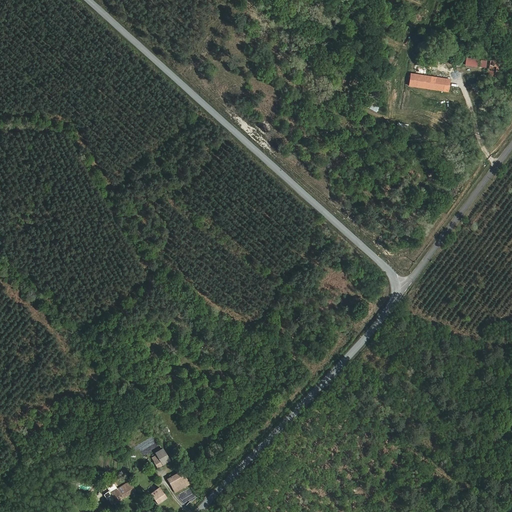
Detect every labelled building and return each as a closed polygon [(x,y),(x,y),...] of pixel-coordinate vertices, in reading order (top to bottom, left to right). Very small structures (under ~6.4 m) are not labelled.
[(445,23),(433,19),(431,26),(444,29),(445,23)] [(490,74),(489,81),(499,83),(503,67),(458,59),(456,68),(490,74)] [(455,83),(412,77),(410,89),(453,95),(455,83)] [(368,106),(377,112),(381,105),(372,99),(368,106)] [(171,466),(163,453),(156,457),(157,459),(148,465),(155,475),(171,466)] [(134,473),(136,476),(138,475),(139,476),(144,473),(141,468),(134,473)] [(181,473),(172,479),(173,481),(168,484),(175,497),(190,489),(181,473)] [(108,504),(112,510),(136,496),(131,486),(117,495),(113,488),(107,491),(111,498),(105,501),(108,505),(108,504)] [(153,489),(149,491),(152,495),(149,497),(157,510),(166,503),(159,494),(157,495),(153,489)]
